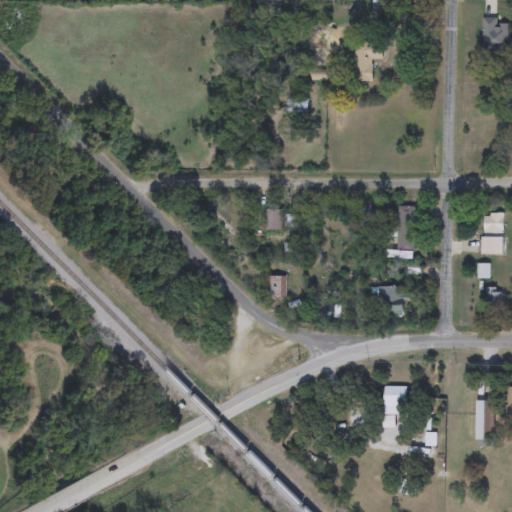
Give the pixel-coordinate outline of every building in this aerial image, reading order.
[(381,44),(380,60),(372,60),(371,73),(354,73),(355,43),(381,44)] [(416,253),(386,253),(386,224),(397,224),(397,207),(415,207),(416,253)] [(227,242),(202,218),(212,208),(236,232),(227,242)] [(370,210),(370,224),(360,224),(360,210),(370,210)] [(265,231),(265,211),(282,211),(282,231),(265,231)] [(504,215),(504,255),(482,255),(482,215),(504,215)] [(296,228),(285,228),(285,216),(296,216),(296,228)] [(263,300),(263,277),(285,277),(285,300),(263,300)] [(403,286),(403,317),(380,317),(380,286),(403,286)] [(485,315),(485,290),(493,290),(493,292),(501,292),(501,315),(485,315)] [(406,406),(373,406),(373,389),(406,389),(406,406)] [(494,439),(476,439),(476,402),(494,402),(494,439)]
